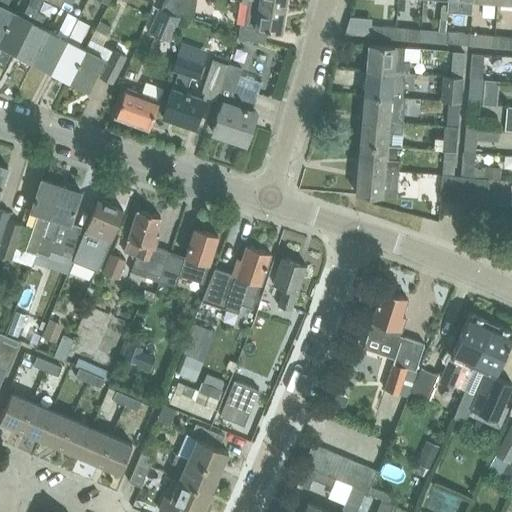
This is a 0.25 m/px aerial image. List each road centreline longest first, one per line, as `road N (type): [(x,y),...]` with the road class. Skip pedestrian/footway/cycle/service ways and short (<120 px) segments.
road 1 (residential): [(241,511),(349,230)]
road 2 (tertiary): [(264,199),(0,118)]
road 3 (residential): [(264,199),(328,0)]
road 4 (tertiary): [(511,291),(434,255),(349,230)]
